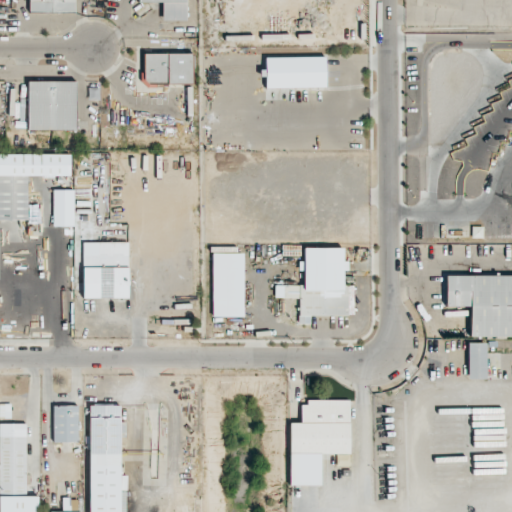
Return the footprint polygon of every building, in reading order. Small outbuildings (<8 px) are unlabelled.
[(74,12),(74,0),(29,0),(29,12),(74,12)] [(185,0),(137,0),(138,2),(162,2),(162,20),(186,21),(185,0)] [(191,53),(142,53),(143,85),(192,84),(191,53)] [(265,88),(325,87),(325,57),(265,58),(265,88)] [(27,130),(76,130),(76,81),(28,81),(27,130)] [(70,154),(0,154),(0,184),(0,220),(27,220),(27,176),(70,175),(70,154)] [(73,189),(52,190),(52,226),(74,226),(73,189)] [(38,201),(28,202),(29,224),(39,224),(38,201)] [(83,255),(82,297),(127,298),(128,242),(97,242),(97,255),(83,255)] [(353,316),(353,285),(343,285),(343,270),(346,270),(346,261),(342,261),(342,248),(302,248),(302,261),(300,261),(300,285),(274,285),(274,298),(297,298),(297,324),(310,324),(310,316),(353,316)] [(212,316),(244,316),(244,253),(212,253),(212,316)] [(468,337),(511,336),(511,275),(444,275),(444,306),(468,307),(468,337)] [(485,378),(485,342),(466,343),(466,378),(485,378)] [(349,401),(298,401),(299,423),(286,423),(287,485),(320,485),(320,453),(349,453),(349,401)] [(53,442),(78,442),(77,405),(52,406),(53,442)] [(89,511),(125,511),(126,476),(119,476),(119,405),(89,405),(89,511)] [(0,479),(0,493),(26,493),(26,423),(0,423),(0,479)] [(0,511),(37,511),(38,496),(0,496),(0,511)]
